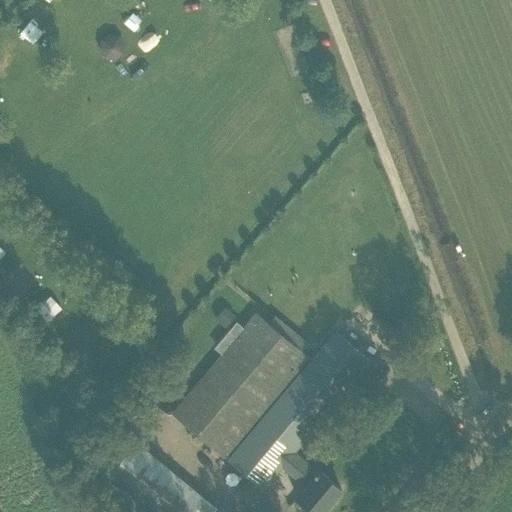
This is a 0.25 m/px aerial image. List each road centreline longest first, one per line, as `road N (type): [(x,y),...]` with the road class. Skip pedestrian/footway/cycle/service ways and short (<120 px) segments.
road 1 (track): [(490,435),(327,0)]
road 2 (tertiary): [(423,511),(511,410)]
